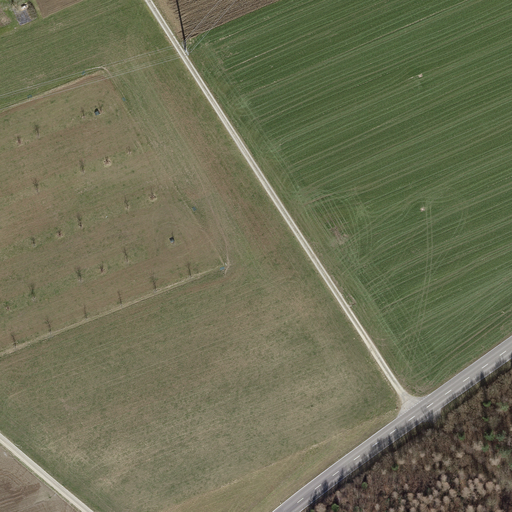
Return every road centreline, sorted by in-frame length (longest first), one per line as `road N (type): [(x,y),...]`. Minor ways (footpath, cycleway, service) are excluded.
road 1 (track): [(146,0),(416,415)]
road 2 (secondary): [(511,347),(286,511)]
